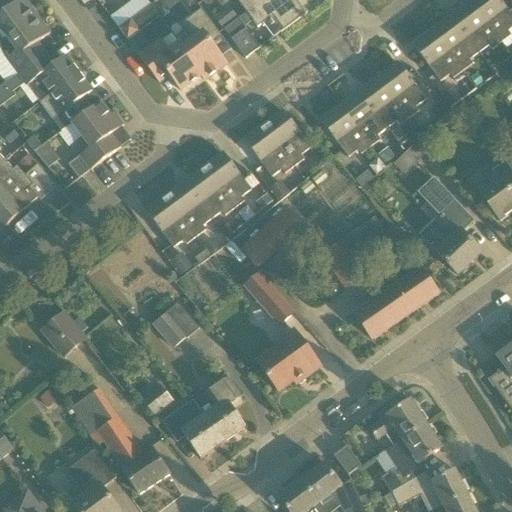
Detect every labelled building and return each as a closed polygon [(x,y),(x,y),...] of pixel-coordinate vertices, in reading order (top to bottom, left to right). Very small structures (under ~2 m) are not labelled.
[(0,30),(6,39),(37,17),(24,0),(22,0),(4,13),(0,7),(0,30)] [(138,0),(111,19),(119,30),(131,21),(150,7),(144,0),(138,0)] [(266,0),(236,0),(247,14),(266,0)] [(281,33),(281,34),(307,14),(307,13),(306,14),(296,1),(296,0),(266,0),(247,14),(258,29),(273,17),(283,31),(281,33)] [(473,0),(471,2),(502,44),(511,37),(508,33),(511,29),(511,17),(499,0),(473,0)] [(492,51),(502,44),(471,2),(451,17),(479,54),(489,47),(492,51)] [(131,21),(140,32),(158,19),(150,7),(131,21)] [(229,8),(214,18),(223,30),(224,30),(238,20),(229,8)] [(203,77),(202,78),(205,82),(227,66),(211,45),(222,38),(202,11),(182,25),(193,40),(192,43),(183,50),(182,50),(203,77)] [(44,56),(46,54),(38,43),(50,35),(37,17),(6,39),(0,43),(0,50),(19,75),(44,56)] [(451,17),(432,31),(463,73),(472,65),(469,61),(479,54),(451,17)] [(246,60),(260,49),(246,30),(239,20),(238,20),(224,30),(224,31),(231,41),(246,60)] [(119,30),(127,41),(140,32),(131,21),(119,30)] [(414,49),(440,83),(450,76),(453,80),(463,73),(432,31),(419,41),(421,44),(414,49)] [(166,71),(170,77),(182,92),(202,78),(203,77),(182,50),(183,50),(179,45),(168,53),(159,42),(139,57),(155,79),(166,71)] [(44,56),(19,75),(40,104),(80,75),(66,57),(52,67),(44,56)] [(511,57),(494,71),(501,80),(511,71),(511,57)] [(416,109),(426,101),(400,66),(394,71),(392,69),(379,78),(410,120),(419,113),(416,109)] [(476,73),(469,79),(477,89),(484,83),(476,73)] [(69,128),(72,125),(90,112),(82,101),(93,92),(80,75),(40,104),(53,121),(60,116),(69,128)] [(410,120),(379,78),(359,93),(387,130),(396,123),(400,127),(409,120),(410,120)] [(0,89),(0,107),(9,100),(8,92),(4,87),(0,89)] [(462,99),(454,88),(441,97),(450,108),(462,99)] [(387,130),(359,93),(340,107),(371,149),(380,141),(377,137),(387,130)] [(90,150),(80,157),(90,172),(121,149),(111,136),(123,127),(114,115),(111,117),(101,104),(90,112),(72,125),(90,150)] [(441,105),(431,112),(437,120),(446,113),(441,105)] [(322,124),(348,159),(358,151),(361,156),(371,149),(340,107),(327,117),(329,119),(322,124)] [(264,126),(295,168),(305,161),(301,157),(311,149),(285,115),(279,119),(277,117),(264,126)] [(419,133),(411,123),(409,120),(400,127),(402,130),(410,140),(419,133)] [(295,168),(264,126),(251,136),(253,139),(246,144),(272,178),(282,171),(285,175),(295,168)] [(10,127),(1,135),(10,146),(19,137),(10,127)] [(34,153),(41,147),(33,138),(27,144),(34,153)] [(35,153),(48,170),(60,160),(47,144),(35,153)] [(415,147),(394,166),(405,176),(425,157),(415,147)] [(316,156),(323,165),(333,158),(326,149),(316,156)] [(388,149),(378,156),(385,166),(396,159),(388,149)] [(37,167),(28,156),(19,164),(28,175),(37,167)] [(80,157),(69,166),(79,180),(90,172),(80,157)] [(204,168),(235,210),(245,203),(241,199),(251,191),(226,157),(219,162),(217,159),(204,168)] [(483,173),(486,178),(493,186),(480,196),(500,223),(510,215),(511,216),(511,174),(501,160),(483,173)] [(0,167),(0,200),(26,177),(17,168),(13,172),(5,163),(0,167)] [(28,175),(26,177),(0,200),(0,221),(0,222),(6,228),(38,199),(29,190),(33,186),(46,175),(38,166),(37,167),(28,175)] [(185,183),(212,220),(222,213),(225,217),(235,210),(204,168),(185,183)] [(362,190),(375,179),(368,171),(355,181),(362,190)] [(269,190),(278,202),(289,193),(281,182),(269,190)] [(165,197),(196,239),(206,232),(203,227),(212,220),(185,183),(165,197)] [(420,241),(458,277),(461,274),(463,275),(470,269),(469,267),(482,254),(462,236),(473,227),(431,185),(417,198),(439,223),(420,241)] [(61,196),(49,207),(56,215),(69,205),(70,204),(64,198),(62,195),(61,196)] [(267,196),(254,205),(260,212),(273,203),(268,195),(267,196)] [(148,215),(174,249),(184,242),(187,246),(196,239),(165,197),(152,207),(154,210),(148,215)] [(262,229),(280,250),(304,227),(286,207),(262,229)] [(321,256),(346,293),(366,279),(354,262),(389,238),(375,219),(321,256)] [(221,231),(227,239),(237,232),(230,224),(221,231)] [(280,250),(262,229),(239,250),(258,270),(280,250)] [(213,240),(204,247),(211,256),(220,249),(213,240)] [(192,254),(199,265),(210,258),(202,247),(192,254)] [(193,268),(181,253),(171,262),(182,276),(193,268)] [(420,269),(354,315),(373,341),(439,296),(420,269)] [(281,326),(293,315),(259,276),(245,288),(263,308),(264,307),(281,326)] [(73,324),(64,313),(41,333),(64,360),(87,340),(82,334),(73,324)] [(153,326),(173,350),(187,339),(167,315),(153,326)] [(79,319),(73,324),(82,334),(88,329),(79,319)] [(285,343),(257,363),(279,393),(294,382),(296,386),(320,368),(294,331),(283,340),(285,343)] [(511,347),(497,359),(506,372),(504,373),(502,371),(499,373),(498,372),(496,373),(497,375),(489,381),(511,412),(511,347)] [(241,400),(228,380),(194,403),(204,417),(223,445),(246,429),(230,407),(241,400)] [(86,400),(72,409),(71,409),(97,448),(105,443),(140,496),(169,476),(151,450),(142,456),(118,419),(117,419),(92,382),(79,390),(86,400)] [(174,403),(159,386),(141,401),(156,419),(174,403)] [(40,401),(47,410),(58,401),(51,392),(40,401)] [(386,435),(394,447),(402,442),(426,426),(411,402),(386,418),(387,419),(370,430),(377,441),(386,435)] [(177,444),(185,438),(200,460),(223,445),(204,417),(194,403),(184,410),(172,418),(163,424),(177,444)] [(418,466),(420,464),(442,450),(426,426),(402,442),(394,447),(385,453),(396,470),(382,480),(391,494),(402,488),(419,477),(412,468),(417,465),(418,466)] [(0,458),(11,450),(0,436),(0,458)] [(361,467),(359,464),(347,448),(334,457),(348,477),(361,467)] [(118,511),(102,490),(117,479),(95,451),(66,473),(85,498),(73,507),(76,511),(118,511)] [(301,482),(324,511),(323,511),(335,511),(340,508),(342,511),(365,511),(364,508),(360,499),(351,481),(350,481),(356,493),(346,498),(342,488),(324,465),(301,482)] [(421,496),(428,511),(434,511),(443,508),(467,495),(455,472),(431,484),(432,485),(426,488),(419,477),(402,488),(391,494),(392,494),(398,505),(399,507),(421,496)] [(278,499),(288,511),(309,511),(318,505),(319,505),(301,482),(278,499)] [(371,494),(360,499),(364,508),(376,503),(371,494)] [(444,511),(475,511),(467,495),(443,508),(444,511)]
